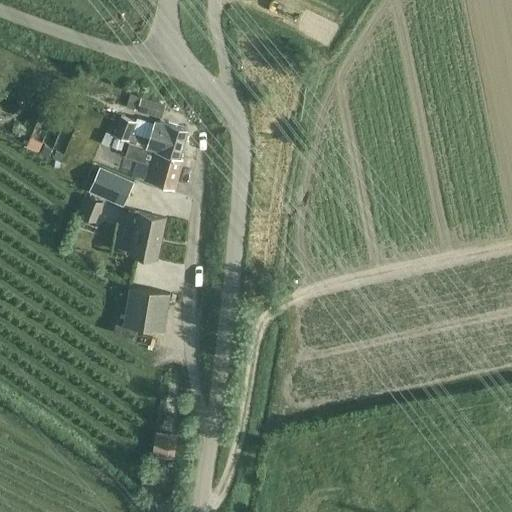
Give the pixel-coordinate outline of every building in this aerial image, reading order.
[(142,99),(139,110),(162,117),(165,106),(142,99)] [(78,113),(54,161),(78,173),(91,148),(82,143),(93,120),(78,113)] [(128,141),(145,145),(162,150),(162,151),(179,156),(187,129),(156,120),(150,138),(131,132),(136,121),(121,115),(114,133),(128,139),(128,141)] [(27,144),(38,150),(43,142),(31,136),(27,144)] [(129,141),(125,156),(149,163),(144,179),(154,182),(174,188),(183,157),(179,156),(162,151),(162,150),(145,145),(129,141)] [(135,181),(99,165),(88,190),(124,206),(135,181)] [(81,216),(96,222),(104,202),(84,194),(79,209),(84,211),(81,216)] [(128,209),(126,220),(136,222),(132,241),(130,253),(158,259),(166,217),(138,211),(128,209)] [(130,285),(123,324),(162,331),(170,292),(130,285)] [(169,456),(173,432),(158,430),(154,454),(169,456)]
